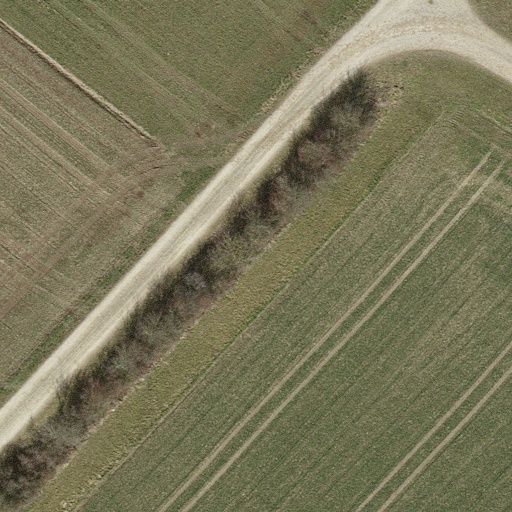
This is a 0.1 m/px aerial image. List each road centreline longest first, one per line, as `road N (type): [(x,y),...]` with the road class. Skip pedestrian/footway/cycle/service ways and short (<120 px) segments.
road 1 (track): [(406,0),(0,433)]
road 2 (track): [(511,72),(402,4)]
